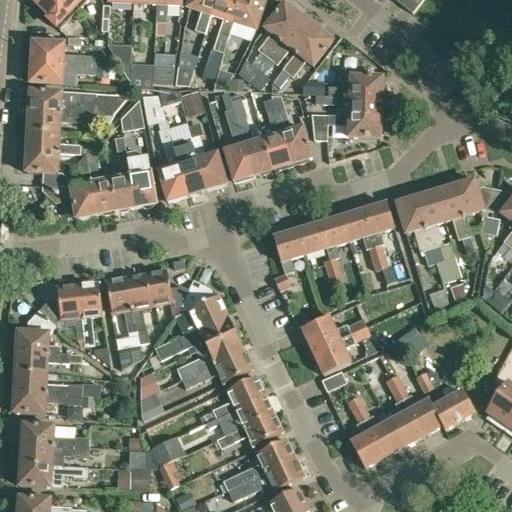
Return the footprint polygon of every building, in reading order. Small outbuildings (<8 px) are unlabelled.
[(60,31),(79,11),(67,0),(38,0),(36,3),(43,10),(34,19),(48,33),(55,26),(60,31)] [(67,0),(79,11),(90,0),(67,0)] [(166,25),(167,8),(181,8),(181,0),(157,0),(157,7),(156,24),(166,25)] [(192,0),(189,9),(201,13),(195,33),(205,36),(211,17),(213,17),(218,0),(192,0)] [(242,0),(218,0),(213,17),(224,21),(213,52),(224,55),(230,36),(242,0)] [(251,43),(257,32),(267,0),(242,0),(230,36),(251,43)] [(393,0),(413,16),(424,0),(393,0)] [(252,67),(259,72),(300,17),(298,14),(297,10),(290,5),(286,5),(285,4),(265,30),(272,35),(259,51),(262,54),(252,67)] [(318,30),(300,17),(259,72),(265,77),(275,64),(279,67),(291,51),(296,55),(318,30)] [(333,42),(318,30),(296,55),(273,85),(280,90),(290,76),(294,79),(307,63),(313,68),(333,42)] [(33,64),(85,67),(96,68),(97,59),(65,58),(65,46),(34,44),(33,64)] [(132,49),(108,49),(130,81),(132,49)] [(64,75),(85,76),(96,76),(96,68),(85,67),(33,64),(31,85),(63,87),(64,75)] [(154,68),(131,66),(130,91),(152,92),(153,86),(154,68)] [(154,68),(153,86),(173,88),(174,69),(154,68)] [(195,72),(178,69),(176,88),(189,89),(195,72)] [(233,76),(220,72),(214,93),(225,92),(233,76)] [(383,80),(351,79),(340,78),(340,90),(330,89),(329,99),(382,101),(383,80)] [(232,81),(231,93),(243,94),(244,82),(232,81)] [(317,98),(324,99),(325,85),(306,84),(303,88),(302,97),(317,97),(317,98)] [(179,94),(164,93),(167,106),(181,101),(179,94)] [(31,94),(30,113),(113,118),(114,117),(130,98),(99,97),(31,94)] [(199,94),(182,98),(188,119),(205,115),(199,94)] [(235,184),(255,177),(234,111),(232,104),(230,96),(220,97),(226,114),(236,150),(226,153),(235,184)] [(329,99),(324,99),(317,98),(316,107),(350,108),(349,118),(382,120),(382,101),(329,99)] [(312,160),(303,130),(300,118),(287,121),(280,99),(272,99),(273,102),(293,166),(312,160)] [(232,104),(234,111),(255,177),(274,172),(265,141),(253,144),(246,120),(248,120),(242,101),(232,104)] [(274,172),(293,166),(273,102),(263,105),(273,138),(265,141),(274,172)] [(139,103),(120,123),(123,135),(144,131),(139,103)] [(29,134),(61,135),(61,124),(82,125),(108,127),(113,118),(30,113),(29,134)] [(381,142),(382,120),(349,118),(328,117),(312,117),(315,143),(327,143),(328,128),(349,128),(348,140),(381,142)] [(165,121),(158,123),(161,133),(167,131),(165,121)] [(179,167),(173,147),(167,131),(161,133),(159,134),(170,170),(159,173),(168,204),(187,198),(179,167)] [(60,147),(61,135),(29,134),(28,155),(86,157),(94,149),(81,148),(60,147)] [(122,180),(112,182),(117,214),(137,210),(128,158),(127,158),(124,139),(116,141),(122,180)] [(192,141),(206,192),(227,186),(217,156),(206,159),(200,139),(192,141)] [(173,147),(179,167),(187,198),(206,192),(192,141),(173,147)] [(86,157),(88,164),(97,217),(117,214),(112,182),(100,184),(97,163),(98,150),(97,145),(94,149),(86,157)] [(58,177),(59,165),(78,166),(86,157),(28,155),(27,174),(44,175),(43,193),(49,198),(66,180),(62,176),(58,177)] [(97,217),(88,164),(86,157),(78,166),(75,168),(79,188),(72,189),(71,184),(66,180),(49,198),(58,206),(74,203),(77,220),(97,217)] [(136,157),(128,158),(137,210),(156,207),(151,175),(139,177),(136,157)] [(493,217),(495,198),(496,192),(483,189),(477,191),(475,183),(455,189),(465,219),(484,213),(485,216),(493,217)] [(455,189),(437,194),(446,224),(453,222),(459,242),(463,241),(468,257),(475,254),(465,219),(455,189)] [(511,195),(496,192),(495,198),(493,217),(500,218),(502,215),(511,222),(511,195)] [(417,200),(433,251),(437,266),(444,264),(440,249),(442,248),(435,227),(446,224),(437,194),(417,200)] [(437,266),(433,251),(417,200),(397,206),(407,236),(414,234),(420,254),(424,253),(428,268),(437,266)] [(388,207),(364,214),(382,269),(388,267),(382,248),(385,247),(399,242),(396,231),(388,207)] [(377,271),(382,269),(364,214),(342,220),(350,245),(364,241),(368,252),(370,251),(377,271)] [(480,234),(488,236),(492,220),(483,218),(480,234)] [(342,220),(319,227),(328,251),(331,263),(338,282),(344,280),(341,271),(337,261),(340,260),(336,249),(350,245),(342,220)] [(500,222),(492,220),(488,236),(497,237),(500,222)] [(319,227),(297,233),(305,258),(319,254),(328,251),(319,227)] [(297,233),(274,240),(285,277),(294,274),(291,262),(305,258),(297,233)] [(511,235),(497,255),(503,259),(511,250),(511,235)] [(444,264),(437,266),(443,286),(461,280),(451,246),(442,248),(440,249),(444,264)] [(184,261),(172,263),(174,271),(185,269),(184,261)] [(331,263),(326,265),(329,274),(332,284),(338,282),(331,263)] [(168,274),(148,277),(154,307),(170,304),(172,320),(174,319),(185,313),(179,310),(190,291),(188,290),(184,287),(171,290),(168,274)] [(148,277),(128,281),(137,332),(140,347),(149,345),(143,309),(154,307),(148,277)] [(285,277),(275,282),(280,293),(291,288),(285,277)] [(137,332),(128,281),(107,285),(113,315),(125,313),(129,333),(137,332)] [(183,337),(198,331),(227,317),(218,298),(214,300),(210,291),(194,281),(188,290),(190,291),(179,310),(185,313),(174,319),(183,337)] [(463,285),(450,289),(455,304),(468,300),(463,285)] [(94,356),(93,348),(94,348),(91,319),(103,317),(99,286),(79,288),(86,350),(94,356)] [(48,309),(43,314),(59,331),(65,331),(67,341),(70,341),(75,345),(78,342),(79,351),(86,350),(79,288),(59,291),(61,308),(48,309)] [(444,291),(429,296),(434,311),(449,306),(444,291)] [(17,353),(49,356),(60,357),(61,348),(50,347),(50,335),(55,335),(59,331),(43,314),(36,322),(35,334),(18,333),(17,353)] [(299,315),(293,318),(297,329),(308,324),(305,317),(299,315)] [(236,336),(227,317),(198,331),(183,337),(156,350),(162,363),(204,343),(207,350),(236,336)] [(313,353),(340,342),(367,330),(363,321),(336,333),(330,319),(303,331),(313,353)] [(367,330),(340,342),(313,353),(325,377),(351,365),(345,351),(363,343),(371,339),(367,330)] [(236,336),(207,350),(197,354),(200,361),(177,372),(182,383),(244,353),(236,336)] [(371,339),(363,343),(367,352),(376,348),(371,339)] [(141,348),(118,352),(121,373),(141,362),(141,351),(141,348)] [(108,350),(95,352),(95,357),(110,367),(108,350)] [(82,358),(60,357),(49,356),(17,353),(16,374),(48,375),(48,364),(82,366),(82,358)] [(253,372),(244,353),(182,383),(185,390),(219,374),(224,385),(253,372)] [(416,380),(422,391),(425,396),(442,386),(433,371),(416,380)] [(323,382),(328,393),(347,384),(342,373),(323,382)] [(47,387),(48,375),(16,374),(15,395),(68,397),(82,397),(83,387),(69,386),(69,388),(47,387)] [(141,391),(141,402),(156,395),(147,377),(141,380),(141,391)] [(398,378),(392,382),(424,439),(443,429),(434,410),(429,402),(428,402),(425,396),(422,391),(409,398),(398,378)] [(265,398),(256,379),(228,393),(233,404),(214,413),(217,421),(265,398)] [(401,417),(390,423),(405,450),(424,439),(392,382),(386,385),(397,405),(395,406),(401,417)] [(491,424),(504,433),(511,420),(511,386),(508,384),(487,415),(490,417),(494,420),(491,424)] [(464,393),(434,410),(443,429),(445,433),(477,416),(464,393)] [(82,397),(68,397),(15,395),(14,414),(46,416),(46,404),(68,405),(68,407),(96,409),(97,398),(82,397)] [(156,395),(141,402),(141,415),(144,423),(164,414),(156,395)] [(265,398),(217,421),(207,425),(209,431),(220,426),(226,438),(274,416),(265,398)] [(352,402),(370,434),(385,461),(405,450),(390,423),(379,429),(373,418),(371,419),(359,399),(352,402)] [(370,434),(352,402),(347,405),(359,426),(356,427),(362,438),(351,444),(366,471),(385,461),(370,434)] [(217,421),(214,413),(203,418),(207,425),(217,421)] [(274,416),(226,438),(217,442),(221,450),(249,437),(254,448),(282,434),(274,416)] [(75,440),(75,441),(54,440),(55,428),(23,426),(22,446),(75,449),(89,450),(89,440),(75,440)] [(149,452),(151,457),(157,470),(185,457),(177,439),(149,452)] [(129,440),(128,452),(142,453),(143,440),(129,440)] [(228,492),(295,460),(286,442),(257,456),(262,466),(224,484),(225,486),(228,492)] [(89,450),(75,449),(22,446),(21,467),(64,469),(64,458),(74,458),(74,460),(88,461),(89,450)] [(304,479),(295,460),(228,492),(234,504),(261,491),(265,498),(304,479)] [(170,465),(167,466),(158,470),(169,493),(181,488),(170,465)] [(88,470),(74,470),(64,469),(21,467),(20,487),(86,490),(87,479),(88,479),(88,470)] [(150,472),(130,471),(130,493),(150,493),(150,492),(154,492),(154,473),(150,473),(150,472)] [(225,486),(220,488),(223,494),(228,492),(225,486)] [(269,505),(273,511),(272,511),(302,511),(307,510),(298,491),(269,505)] [(189,494),(175,501),(180,511),(184,511),(192,509),(195,507),(189,494)] [(18,511),(90,511),(72,511),(72,510),(50,509),(51,500),(19,499),(18,511)]
